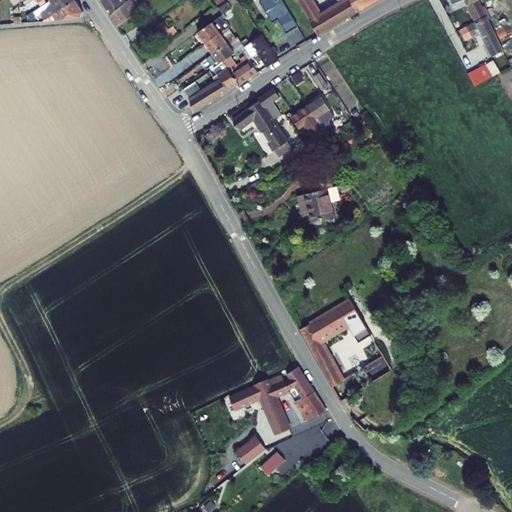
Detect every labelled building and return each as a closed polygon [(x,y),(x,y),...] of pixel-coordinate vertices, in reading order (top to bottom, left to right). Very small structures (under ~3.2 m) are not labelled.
[(87,15),(77,0),(49,0),(51,3),(45,7),(48,13),(55,9),(59,14),(87,15)] [(91,0),(113,31),(131,18),(117,0),(91,0)] [(295,0),(317,33),(373,0),(334,0),(335,2),(318,12),(311,0),(295,0)] [(471,0),(457,0),(471,27),(463,32),(468,42),(477,37),(489,59),(481,63),(483,68),(502,57),(471,0)] [(444,1),(436,5),(449,26),(457,22),(444,1)] [(227,29),(235,38),(252,26),(262,14),(252,6),(244,16),(227,29)] [(189,104),(197,115),(258,73),(249,61),(258,54),(267,68),(278,61),(261,38),(242,51),(244,55),(240,58),(246,66),(231,76),(227,70),(232,66),(228,61),(234,56),(226,46),(233,41),(224,29),(220,32),(221,34),(219,36),(211,25),(196,36),(212,58),(208,60),(213,69),(218,66),(219,67),(184,91),(189,104)] [(485,74),(468,84),(475,96),(492,85),(485,74)] [(228,134),(236,144),(256,129),(285,166),(297,157),(286,143),(288,139),(272,118),(275,117),(272,112),(278,108),(270,97),(255,107),(257,111),(228,134)] [(289,126),(297,137),(308,129),(311,134),(317,130),(315,127),(322,124),(326,130),(332,124),(319,105),(289,126)] [(319,133),(310,139),(318,150),(327,143),(319,133)] [(330,155),(323,159),(329,169),(336,164),(330,155)] [(312,213),(315,229),(338,223),(332,197),(336,196),(330,176),(310,181),(314,199),(302,202),(305,215),(312,213)] [(321,340),(349,325),(359,342),(371,334),(350,299),(301,329),(334,388),(344,382),(321,340)] [(289,379),(284,381),(288,390),(295,386),(303,399),(295,403),(296,404),(315,392),(299,367),(287,375),(289,379)] [(288,390),(284,381),(282,375),(268,380),(268,379),(255,385),(255,386),(230,398),(236,411),(262,399),(277,434),(290,428),(276,397),(289,392),(288,390)] [(327,410),(315,392),(296,404),(306,422),(314,417),(327,410)] [(236,450),(247,465),(267,449),(256,435),(236,450)] [(278,452),(261,467),(269,476),(285,460),(278,452)]
